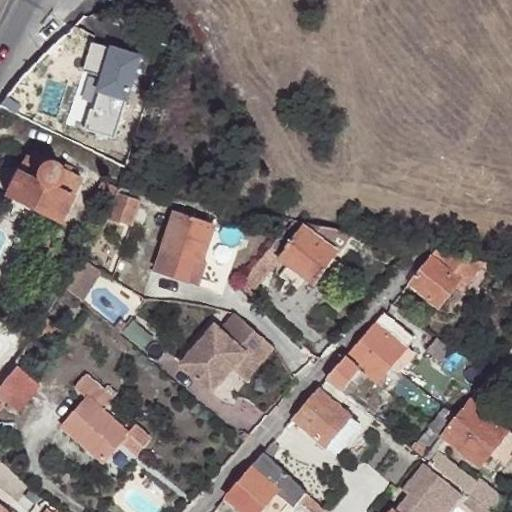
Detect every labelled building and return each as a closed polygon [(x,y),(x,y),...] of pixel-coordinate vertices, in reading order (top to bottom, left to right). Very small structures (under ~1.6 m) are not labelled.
[(139,55),(90,41),(82,70),(99,75),(94,92),(100,91),(87,129),(113,139),(139,55)] [(26,154),(18,170),(42,182),(38,180),(36,177),(34,172),(34,167),(37,160),(26,154)] [(60,168),(60,166),(58,161),(54,158),(49,156),(43,157),(37,160),(34,167),(34,172),(36,177),(38,180),(42,182),(49,183),(56,180),(59,176),(60,175),(60,168)] [(42,182),(69,195),(78,175),(60,166),(60,168),(60,175),(59,176),(56,180),(49,183),(42,182)] [(11,196),(51,216),(58,219),(70,196),(69,195),(42,182),(18,170),(16,169),(4,193),(11,196)] [(109,205),(118,190),(101,182),(94,197),(109,205)] [(118,192),(109,216),(131,224),(139,201),(118,192)] [(337,227),(345,228),(349,204),(303,195),(298,220),(305,221),(337,227)] [(44,230),(51,216),(11,196),(4,210),(44,230)] [(174,213),(162,247),(200,260),(212,225),(174,213)] [(305,221),(298,220),(294,219),(283,231),(286,234),(292,238),(301,225),(305,221)] [(331,233),(337,227),(305,221),(301,225),(331,248),(334,244),(327,240),(331,233)] [(331,248),(301,225),(292,238),(279,256),(278,257),(288,264),(303,275),(314,284),(337,252),(334,249),(331,248)] [(279,256),(292,238),(286,234),(273,251),(279,256)] [(200,260),(162,247),(153,272),(198,285),(206,262),(200,260)] [(460,254),(435,250),(430,256),(458,280),(463,284),(474,272),(482,261),(459,257),(460,254)] [(458,280),(430,256),(407,282),(437,306),(458,280)] [(490,266),(482,261),(474,272),(481,277),(490,266)] [(295,286),(303,275),(288,264),(279,274),(295,286)] [(82,275),(72,269),(63,285),(73,291),(82,275)] [(463,284),(458,280),(437,306),(446,313),(468,287),(463,284)] [(398,326),(381,313),(373,323),(389,337),(398,326)] [(247,355),(261,338),(235,316),(230,315),(217,330),(212,325),(177,365),(209,392),(229,368),(242,352),(247,355)] [(54,324),(43,318),(34,333),(39,336),(42,332),(48,335),(54,324)] [(389,337),(373,323),(358,340),(389,365),(402,349),(389,337)] [(412,338),(398,326),(389,337),(402,349),(412,338)] [(454,350),(435,336),(424,350),(442,364),(454,350)] [(242,352),(229,368),(243,379),(271,347),(261,338),(247,355),(242,352)] [(389,365),(358,340),(345,357),(359,369),(369,377),(374,382),(381,373),(389,365)] [(411,357),(402,349),(389,365),(398,372),(411,357)] [(511,359),(505,354),(488,375),(511,391),(511,390),(511,359)] [(359,369),(345,357),(325,378),(339,389),(340,390),(359,369)] [(33,375),(17,363),(14,365),(7,375),(18,385),(15,390),(20,393),(33,375)] [(398,372),(389,365),(381,373),(391,380),(398,372)] [(369,377),(359,369),(340,390),(350,399),(369,377)] [(391,380),(381,373),(374,382),(383,389),(391,380)] [(84,374),(79,380),(105,403),(110,397),(84,374)] [(0,392),(6,398),(15,390),(18,385),(7,375),(0,382),(0,392)] [(339,389),(325,378),(315,390),(330,400),(339,389)] [(105,403),(79,380),(73,387),(84,398),(60,426),(102,462),(120,440),(134,453),(148,437),(132,424),(126,431),(100,409),(105,403)] [(330,400),(315,390),(290,419),(324,446),(349,416),(330,400)] [(468,399),(457,414),(440,434),(478,465),(494,446),(508,429),(468,399)] [(437,418),(417,443),(425,449),(446,424),(437,418)] [(511,433),(508,429),(494,446),(506,456),(511,448),(511,433)] [(414,440),(409,446),(420,455),(425,449),(417,443),(414,440)] [(436,452),(428,462),(439,471),(465,493),(466,493),(475,483),(436,452)] [(306,493),(261,453),(250,465),(277,489),(274,493),(293,508),(306,493)] [(439,471),(428,462),(425,465),(423,463),(401,489),(407,494),(396,508),(401,511),(445,511),(460,494),(437,474),(439,471)] [(277,489),(250,465),(224,497),(242,511),(257,511),(274,493),(277,489)] [(488,511),(497,499),(476,481),(475,483),(466,493),(465,493),(466,494),(488,511)] [(466,494),(460,502),(472,511),(489,511),(488,511),(466,494)] [(58,511),(48,503),(41,511),(58,511)]
